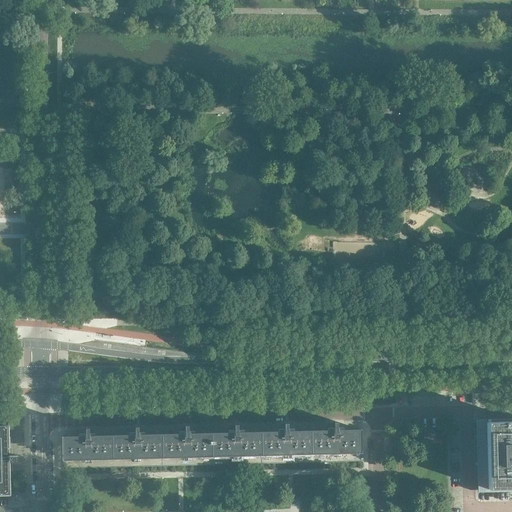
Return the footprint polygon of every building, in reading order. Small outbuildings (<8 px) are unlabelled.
[(511,418),(476,420),(477,492),(511,491),(511,418)] [(17,462),(17,456),(9,456),(8,423),(0,422),(0,495),(10,496),(9,462),(17,462)] [(361,461),(360,430),(338,430),(338,428),(337,428),(336,423),(333,423),(333,428),(332,428),(332,430),(310,431),(311,463),(361,461)] [(311,463),(310,431),(288,431),(288,429),(287,429),(287,424),(283,424),(284,429),(282,429),(282,431),(261,432),(261,464),(311,463)] [(261,464),(261,432),(239,432),(239,430),(237,430),(237,425),(234,425),(234,430),(233,430),(233,433),(211,433),(212,465),(261,464)] [(212,465),(211,433),(189,434),(189,431),(188,431),(188,426),(184,426),(184,431),(183,431),(183,434),(161,434),(162,466),(212,465)] [(162,466),(161,434),(139,435),(139,432),(138,432),(138,427),(134,427),(134,433),(133,433),(133,435),(112,435),(112,467),(162,466)] [(112,467),(112,435),(90,436),(90,434),(89,434),(88,428),(85,429),(85,434),(84,434),(84,436),(62,437),(62,469),(112,467)]
